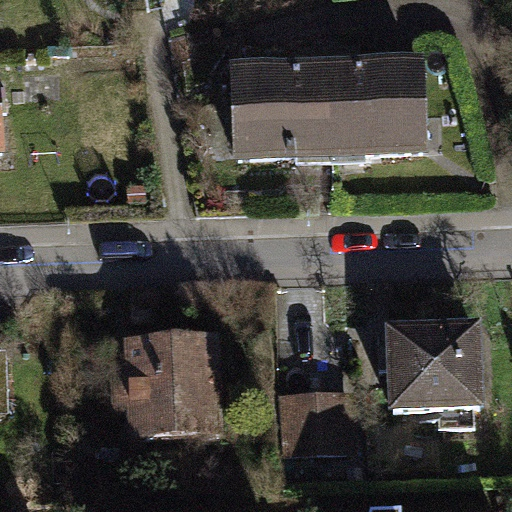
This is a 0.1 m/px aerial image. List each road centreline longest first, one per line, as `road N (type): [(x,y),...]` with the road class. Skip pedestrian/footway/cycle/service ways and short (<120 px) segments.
road 1 (residential): [(511,255),(189,267)]
road 2 (residential): [(189,267),(155,15)]
road 3 (residential): [(189,267),(0,274)]
